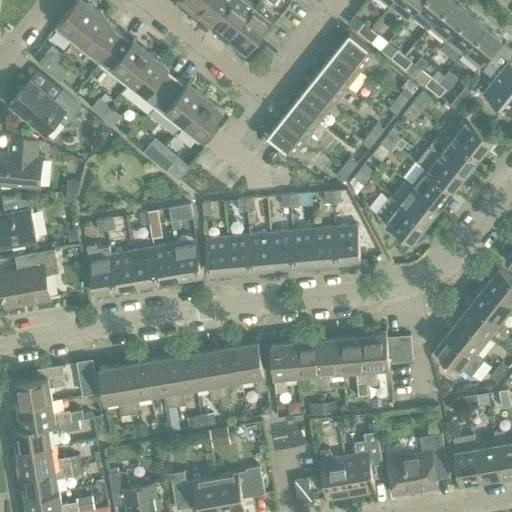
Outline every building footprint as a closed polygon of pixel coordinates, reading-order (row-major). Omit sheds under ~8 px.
[(98,8),(87,0),(75,0),(55,26),(58,28),(57,29),(69,39),(71,38),(72,40),(98,8)] [(184,0),(196,9),(203,0),(184,0)] [(203,0),(196,9),(213,22),(230,0),(203,0)] [(248,0),(230,0),(213,22),(230,36),(254,5),(248,0)] [(258,0),(254,5),(230,36),(247,50),(272,19),(278,11),(264,0),(258,0)] [(420,0),(392,0),(390,3),(408,17),(412,11),(412,10),(420,0)] [(429,24),(447,0),(420,0),(412,10),(412,11),(429,24)] [(446,37),(468,9),(456,0),(447,0),(429,24),(446,37)] [(123,33),(123,32),(114,26),(116,23),(98,8),(72,40),(75,41),(74,43),(86,53),(88,52),(100,61),(123,33)] [(462,51),(485,23),(468,9),(446,37),(462,51)] [(365,35),(371,27),(364,21),(358,29),(365,35)] [(462,51),(480,65),(502,37),(485,23),(462,51)] [(371,27),(365,35),(372,41),(379,32),(371,27)] [(336,48),(361,68),(375,50),(350,30),(336,48)] [(127,83),(152,51),(133,37),(131,39),(123,33),(100,61),(112,71),(111,72),(123,83),(125,81),(127,83)] [(511,56),(511,44),(505,39),(483,68),(494,77),(484,90),(511,112),(511,60),(510,59),(511,56)] [(348,84),(361,68),(336,48),(322,65),(348,84)] [(398,62),(405,54),(398,48),(391,56),(398,62)] [(50,69),(57,60),(46,51),(39,60),(50,69)] [(170,66),(152,51),(127,83),(129,85),(128,86),(141,96),(142,95),(154,105),(177,75),(168,69),(170,66)] [(406,68),(413,60),(405,54),(398,62),(406,68)] [(57,60),(50,69),(61,78),(68,70),(57,60)] [(416,75),(422,67),(413,60),(406,68),(416,75)] [(334,101),(348,84),(322,65),(309,81),(334,101)] [(425,83),(432,75),(422,67),(416,75),(425,83)] [(185,82),(177,75),(154,105),(166,114),(165,116),(178,126),(179,124),(181,126),(206,95),(187,80),(185,82)] [(432,89),(439,80),(432,75),(425,83),(432,89)] [(81,103),(63,88),(55,97),(30,77),(10,101),(47,132),(59,117),(65,122),(81,103)] [(404,87),(411,93),(418,84),(408,77),(401,85),(404,87)] [(432,89),(439,94),(446,86),(439,80),(432,89)] [(320,119),(334,101),(309,81),(296,98),(320,119)] [(404,102),(411,93),(404,87),(397,96),(404,102)] [(469,100),(459,92),(451,102),(461,110),(469,100)] [(412,101),(422,109),(427,102),(417,94),(412,101)] [(103,114),(110,105),(99,95),(91,104),(103,114)] [(206,95),(181,126),(183,128),(182,129),(195,139),(196,138),(198,140),(223,109),(224,110),(224,109),(206,95)] [(396,111),(404,102),(397,96),(389,106),(396,111)] [(307,135),(320,119),(296,98),(282,115),(307,135)] [(417,115),(422,109),(412,101),(407,107),(417,115)] [(110,105),(103,114),(114,123),(121,114),(110,105)] [(293,153),(307,135),(282,115),(268,133),(293,153)] [(480,154),(494,137),(466,115),(452,132),(480,154)] [(102,121),(94,130),(103,137),(110,128),(102,121)] [(370,130),(377,136),(384,126),(377,121),(370,130)] [(385,135),(395,142),(400,136),(390,128),(385,135)] [(370,145),(377,136),(370,130),(362,140),(370,145)] [(39,138),(26,132),(11,131),(9,151),(0,149),(0,181),(40,185),(43,154),(38,153),(39,138)] [(466,171),(480,154),(452,132),(445,141),(436,136),(430,143),(466,171)] [(390,149),(395,142),(385,135),(380,141),(390,149)] [(155,158),(163,149),(152,140),(144,148),(155,158)] [(453,188),(466,171),(430,143),(417,160),(425,166),(453,188)] [(163,149),(155,158),(167,168),(174,159),(163,149)] [(343,164),(350,170),(358,160),(351,155),(343,164)] [(359,168),(369,176),(374,170),(364,162),(359,168)] [(343,179),(350,170),(343,164),(336,173),(343,179)] [(440,205),(453,188),(425,166),(412,183),(440,205)] [(364,183),(369,176),(359,168),(354,175),(364,183)] [(68,178),(66,203),(74,203),(78,191),(81,180),(68,178)] [(426,222),(440,205),(412,183),(399,200),(426,222)] [(333,188),(334,200),(342,199),(341,187),(333,188)] [(325,201),(334,200),(333,188),(324,189),(325,201)] [(291,204),(299,204),(298,191),(289,192),(291,204)] [(6,211),(0,211),(0,244),(38,237),(30,196),(16,194),(2,192),(6,211)] [(282,205),(291,204),(289,192),(281,193),(282,205)] [(399,200),(390,193),(376,211),(386,228),(397,237),(402,231),(412,239),(426,222),(399,200)] [(246,196),(247,208),(256,207),(255,195),(246,196)] [(239,209),(247,208),(246,196),(238,197),(239,209)] [(203,200),(205,212),(212,211),(211,199),(203,200)] [(191,202),(169,205),(171,218),(193,214),(191,202)] [(156,208),(147,209),(150,220),(158,219),(168,217),(166,206),(156,208)] [(147,209),(139,211),(142,222),(150,220),(147,209)] [(105,217),(107,228),(115,227),(113,215),(105,217)] [(99,229),(107,228),(105,217),(97,218),(99,229)] [(336,224),(338,259),(361,257),(358,222),(336,224)] [(317,261),(338,259),(336,224),(314,226),(317,261)] [(296,263),(317,261),(314,226),(292,228),(296,263)] [(77,227),(68,229),(70,240),(79,238),(77,227)] [(274,265),(296,263),(292,228),(271,230),(274,265)] [(252,267),(274,265),(271,230),(249,232),(252,267)] [(231,269),(252,267),(249,232),(228,234),(231,269)] [(177,240),(175,241),(180,276),(203,272),(197,237),(195,237),(194,237),(191,234),(187,233),(182,233),(179,236),(177,238),(177,240)] [(209,271),(231,269),(228,234),(206,236),(209,271)] [(175,241),(153,244),(159,279),(180,276),(175,241)] [(87,243),(89,255),(95,290),(117,286),(111,251),(110,244),(97,246),(97,242),(87,243)] [(153,244),(132,248),(138,283),(159,279),(153,244)] [(47,272),(59,269),(55,247),(27,252),(30,265),(0,271),(6,304),(52,296),(47,272)] [(111,251),(117,286),(138,283),(132,248),(111,251)] [(511,274),(499,264),(487,280),(511,300),(511,274)] [(487,280),(474,297),(502,320),(503,320),(509,311),(511,313),(511,300),(487,280)] [(474,297),(462,312),(490,335),(497,327),(503,332),(509,325),(509,324),(503,320),(502,320),(474,297)] [(449,328),(478,351),(490,335),(462,312),(449,328)] [(387,334),(387,330),(374,331),(372,328),(365,329),(363,332),(364,346),(368,382),(378,381),(377,365),(390,364),(390,360),(387,334)] [(449,328),(435,345),(464,368),(472,374),(485,358),(477,352),(478,351),(449,328)] [(356,367),(358,383),(361,383),(368,382),(364,346),(363,332),(340,334),(343,368),(356,367)] [(413,358),(412,340),(411,332),(399,333),(401,359),(413,358)] [(390,360),(401,359),(399,333),(387,334),(390,360)] [(331,369),(343,368),(340,334),(318,336),(323,386),(332,385),(331,369)] [(312,387),(323,386),(318,336),(295,338),(298,372),(311,371),(312,387)] [(267,388),(265,373),(259,338),(236,342),(242,377),(254,375),(256,390),(267,388)] [(286,373),(298,372),(295,338),(272,340),(276,390),(287,390),(286,373)] [(213,346),(222,396),(231,394),(229,379),(242,377),(236,342),(213,346)] [(211,397),(221,396),(222,396),(213,346),(191,349),(197,385),(209,383),(211,397)] [(435,362),(443,352),(436,346),(432,352),(434,361),(435,362)] [(184,387),(197,385),(191,349),(168,353),(177,403),(186,402),(184,387)] [(166,405),(177,403),(168,353),(146,357),(152,393),(164,390),(166,405)] [(139,395),(152,393),(146,357),(123,361),(132,411),(141,410),(139,395)] [(496,366),(504,373),(510,365),(502,359),(496,366)] [(121,413),(132,411),(123,361),(100,365),(106,400),(119,398),(121,413)] [(14,381),(12,383),(13,391),(16,392),(18,403),(54,397),(51,385),(66,382),(62,362),(37,366),(39,376),(14,380),(14,381)] [(498,380),(504,373),(496,366),(490,374),(498,380)] [(358,383),(358,393),(368,392),(368,382),(361,383),(358,383)] [(499,389),(502,405),(511,404),(508,387),(499,389)] [(468,394),(469,403),(479,402),(477,393),(468,394)] [(460,405),(469,403),(468,394),(458,395),(460,405)] [(370,397),(370,407),(380,406),(384,405),(383,396),(370,397)] [(54,397),(18,403),(22,425),(22,426),(79,417),(84,416),(82,407),(70,409),(70,407),(56,410),(54,397)] [(336,398),(323,400),(324,412),(337,411),(336,398)] [(286,411),(298,410),(298,400),(285,401),(286,411)] [(310,413),(324,412),(323,400),(309,401),(310,413)] [(22,425),(14,427),(18,450),(53,444),(51,431),(81,426),(79,417),(22,426),(22,425)] [(227,428),(210,431),(213,447),(230,444),(227,428)] [(511,434),(505,436),(504,428),(494,430),(495,437),(501,474),(511,471),(511,434)] [(344,452),(351,493),(376,488),(373,471),(377,470),(376,462),(383,461),(377,429),(364,431),(365,437),(355,439),(356,450),(344,452)] [(449,474),(442,431),(421,434),(423,448),(387,454),(394,492),(438,485),(437,477),(449,474)] [(476,441),(474,431),(453,434),(461,481),(482,477),(476,441)] [(162,435),(164,447),(176,445),(174,433),(162,435)] [(482,477),(501,474),(495,437),(476,441),(482,477)] [(53,444),(18,450),(22,472),(80,462),(79,453),(55,456),(53,444)] [(351,493),(344,452),(333,454),(329,446),(320,448),(328,496),(351,493)] [(80,462),(22,472),(26,495),(61,489),(59,476),(82,472),(80,462)] [(216,472),(223,511),(233,511),(246,510),(244,494),(265,491),(260,464),(247,466),(247,468),(239,470),(239,468),(216,472)] [(115,503),(127,501),(128,511),(160,511),(155,480),(130,484),(127,468),(110,471),(115,503)] [(223,511),(216,472),(194,476),(195,477),(186,479),(185,469),(171,471),(177,506),(199,502),(200,511),(223,511)] [(313,498),(309,474),(294,477),(299,501),(313,498)] [(61,489),(26,495),(28,511),(62,511),(79,509),(85,508),(95,506),(94,496),(78,499),(63,501),(61,489)]
